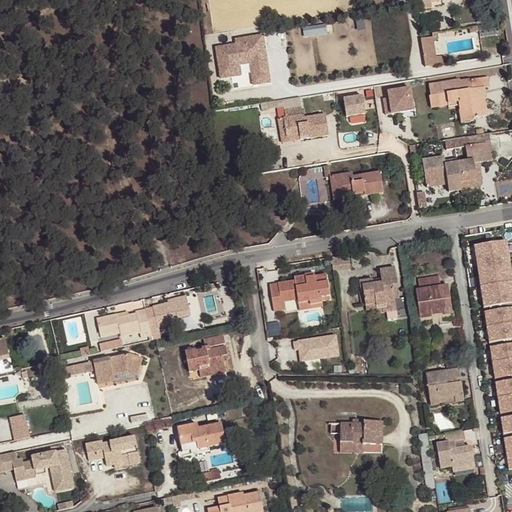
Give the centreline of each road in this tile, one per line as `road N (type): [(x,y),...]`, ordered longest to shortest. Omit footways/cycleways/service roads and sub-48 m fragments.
road 1 (unknown): [(511,53),(232,99)]
road 2 (residential): [(448,219),(494,496)]
road 3 (residential): [(0,318),(249,255)]
road 4 (residential): [(249,255),(448,219)]
road 5 (residential): [(249,255),(271,380)]
road 6 (unknown): [(0,443),(124,422)]
